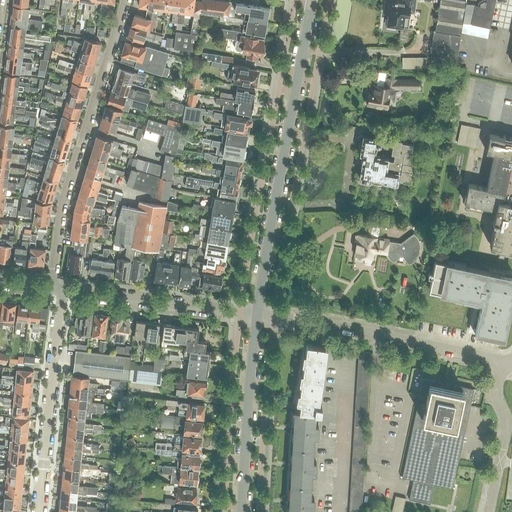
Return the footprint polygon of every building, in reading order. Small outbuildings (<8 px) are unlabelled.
[(82,18),(88,18),(88,11),(89,11),(90,0),(78,0),(78,2),(84,3),(82,18)] [(95,1),(101,2),(101,1),(101,0),(90,0),(89,11),(94,12),(95,1)] [(101,2),(100,13),(105,14),(107,2),(113,3),(113,2),(114,3),(114,0),(101,0),(101,1),(101,2)] [(139,6),(147,7),(146,18),(146,19),(151,20),(153,0),(139,0),(138,6),(139,6)] [(153,0),(151,20),(156,20),(158,9),(166,10),(166,0),(153,0)] [(171,22),(177,23),(180,0),(166,0),(166,10),(173,11),(171,22)] [(180,0),(177,23),(180,24),(182,24),(184,13),(192,14),(193,0),(180,0)] [(227,14),(229,3),(211,0),(202,0),(203,1),(196,0),(194,12),(191,29),(191,34),(197,35),(199,24),(201,25),(203,11),(221,14),(222,14),(227,14)] [(414,0),(404,0),(404,4),(397,3),(397,1),(388,0),(386,0),(384,14),(388,14),(387,28),(395,29),(395,27),(403,28),(403,27),(408,27),(410,11),(413,12),(414,0)] [(433,31),(433,35),(431,47),(430,50),(431,55),(430,67),(449,67),(456,67),(457,61),(459,44),(463,23),(466,3),(466,1),(459,0),(440,0),(439,6),(438,15),(437,23),(436,23),(435,31),(433,31)] [(475,5),(471,24),(489,28),(495,0),(486,0),(485,7),(478,6),(475,5)] [(245,12),(244,19),(266,23),(269,9),(261,7),(261,6),(256,6),(256,7),(229,3),(227,14),(222,14),(222,15),(234,17),(235,10),(245,12)] [(466,3),(463,23),(471,24),(475,5),(466,3)] [(41,30),(42,21),(28,19),(28,14),(40,15),(41,10),(13,6),(13,9),(12,9),(11,17),(12,17),(11,26),(16,26),(26,28),(41,30)] [(244,24),(243,31),(264,35),(265,34),(267,34),(268,28),(266,27),(266,26),(267,23),(266,23),(244,19),(234,18),(234,17),(222,15),(222,14),(221,14),(220,20),(226,22),(225,22),(234,24),(234,22),(244,24)] [(131,25),(150,30),(150,25),(151,20),(146,19),(146,18),(134,15),(131,25)] [(9,35),(46,40),(50,40),(50,36),(35,34),(35,35),(25,34),(26,28),(16,26),(11,26),(10,26),(9,32),(10,32),(9,35)] [(127,37),(142,42),(144,37),(161,42),(162,36),(130,27),(130,30),(129,29),(126,37),(127,37)] [(263,46),(263,44),(262,44),(263,40),(258,39),(241,36),(242,32),(220,28),(219,37),(235,40),(234,49),(236,49),(236,51),(241,52),(242,51),(248,52),(247,56),(249,56),(252,58),(255,57),(257,58),(257,53),(262,54),(262,52),(264,52),(265,47),(263,46)] [(181,32),(176,31),(173,48),(186,50),(194,51),(197,35),(191,34),(181,32)] [(46,41),(46,40),(9,35),(9,38),(8,38),(7,45),(23,47),(23,46),(24,41),(46,44),(46,41)] [(72,45),(97,53),(97,51),(99,51),(101,44),(101,43),(84,38),(84,39),(82,38),(81,43),(73,41),(72,45)] [(173,48),(174,40),(172,40),(166,39),(166,40),(165,47),(173,48)] [(56,43),(54,51),(61,53),(62,45),(56,43)] [(145,46),(144,48),(131,44),(131,45),(125,43),(125,44),(120,62),(161,74),(167,76),(169,69),(164,67),(168,53),(147,46),(145,46)] [(22,56),(33,58),(33,54),(23,52),(23,46),(23,47),(7,45),(6,51),(7,51),(7,54),(22,56)] [(96,56),(97,53),(72,45),(72,46),(70,50),(80,53),(78,59),(95,64),(97,56),(96,56)] [(186,50),(184,57),(192,60),(194,51),(186,50)] [(212,61),(232,65),(233,57),(202,52),(201,59),(212,61)] [(6,61),(6,63),(5,71),(31,74),(31,70),(32,63),(22,61),(22,56),(7,54),(7,56),(6,55),(5,61),(6,61)] [(425,67),(425,57),(402,57),(402,67),(425,67)] [(76,64),(59,59),(58,64),(90,74),(91,71),(92,72),(95,64),(78,59),(76,64)] [(232,80),(256,85),(258,75),(256,74),(257,70),(232,66),(232,65),(212,61),(211,66),(226,69),(227,66),(231,67),(231,70),(228,70),(226,79),(232,80)] [(71,80),(83,83),(88,85),(91,77),(89,76),(90,74),(58,64),(56,68),(73,74),(71,80)] [(144,81),(146,74),(138,71),(137,73),(119,68),(119,69),(119,71),(118,70),(117,73),(116,72),(114,79),(131,84),(133,78),(144,81)] [(191,71),(189,77),(191,78),(199,79),(200,72),(191,71)] [(3,84),(29,87),(29,83),(19,82),(19,76),(5,74),(4,75),(3,75),(3,80),(4,81),(3,84)] [(191,78),(190,88),(200,90),(201,79),(199,79),(191,78)] [(369,93),(367,104),(386,108),(387,103),(387,102),(392,103),(395,89),(419,89),(419,79),(397,80),(386,78),(384,87),(373,85),(372,85),(370,93),(369,93)] [(142,102),(147,103),(148,103),(150,95),(136,91),(129,89),(131,84),(114,79),(112,85),(113,85),(113,87),(114,87),(113,89),(112,90),(130,96),(130,98),(142,102)] [(87,86),(82,85),(72,82),(70,88),(52,82),(50,87),(64,91),(84,97),(84,94),(85,94),(88,87),(87,87),(87,86)] [(17,95),(18,89),(38,92),(38,88),(29,87),(3,84),(3,87),(2,87),(1,93),(2,93),(17,95)] [(255,93),(255,91),(237,88),(235,95),(221,92),(220,98),(253,104),(253,103),(253,101),(254,101),(254,100),(253,100),(253,99),(255,98),(256,95),(255,93)] [(52,94),(46,92),(45,96),(56,100),(80,107),(81,105),(82,105),(84,98),(83,97),(84,97),(64,91),(62,97),(57,95),(57,96),(52,94)] [(147,103),(142,102),(130,98),(110,92),(109,97),(108,97),(106,103),(107,103),(107,104),(122,109),(124,101),(135,105),(135,106),(145,110),(147,103)] [(16,104),(15,105),(29,107),(30,100),(25,99),(23,101),(16,100),(17,95),(2,93),(1,93),(0,99),(1,99),(1,102),(16,104)] [(187,106),(195,107),(197,95),(189,93),(187,106)] [(224,105),(222,111),(234,113),(250,116),(251,114),(252,113),(253,110),(252,108),(252,107),(253,106),(252,106),(253,104),(220,98),(216,97),(215,103),(224,105)] [(62,114),(72,117),(78,118),(80,111),(79,111),(80,107),(56,100),(55,104),(64,107),(62,114)] [(184,115),(185,105),(167,100),(164,108),(184,115)] [(36,113),(26,112),(15,110),(15,105),(16,104),(1,102),(1,103),(0,102),(0,111),(25,115),(25,116),(30,117),(30,116),(36,117),(36,113)] [(185,105),(184,115),(182,121),(200,124),(202,114),(213,116),(214,112),(213,112),(213,110),(195,107),(187,106),(185,105)] [(122,111),(110,107),(105,106),(102,114),(103,114),(103,117),(129,125),(130,121),(131,120),(120,117),(122,111)] [(0,121),(13,124),(14,118),(25,119),(25,116),(25,115),(0,111),(0,121)] [(214,112),(213,116),(213,118),(222,119),(221,126),(224,127),(248,132),(250,123),(251,123),(252,118),(227,114),(226,114),(214,112)] [(77,120),(62,115),(60,121),(40,115),(39,119),(42,120),(50,123),(74,130),(74,128),(75,128),(77,120),(76,120),(77,120)] [(29,125),(28,125),(35,126),(37,118),(36,117),(30,116),(30,117),(29,120),(29,125)] [(101,119),(98,127),(98,128),(103,129),(115,133),(117,126),(131,131),(133,126),(129,125),(103,117),(102,119),(101,119)] [(148,119),(144,130),(145,130),(159,134),(165,136),(168,124),(167,124),(148,119)] [(168,119),(167,124),(168,124),(180,128),(181,123),(168,119)] [(56,135),(71,140),(73,133),(73,132),(74,130),(50,123),(49,127),(57,130),(56,135)] [(165,136),(159,152),(165,153),(176,156),(177,149),(178,143),(179,134),(180,128),(168,124),(165,136)] [(23,133),(22,135),(14,133),(15,128),(0,125),(0,135),(22,138),(28,139),(31,140),(32,134),(23,133)] [(461,125),(457,144),(476,148),(480,129),(461,125)] [(220,142),(244,146),(244,145),(247,145),(248,139),(246,138),(246,135),(248,135),(248,133),(214,127),(214,129),(213,133),(222,135),(221,141),(220,142)] [(143,129),(138,128),(135,139),(140,140),(143,129)] [(419,145),(421,135),(403,132),(401,140),(393,139),(391,153),(394,154),(393,160),(388,159),(388,158),(380,157),(380,155),(375,154),(377,146),(379,146),(380,145),(381,142),(380,141),(377,140),(378,139),(363,136),(360,154),(363,155),(362,162),(360,176),(362,176),(361,180),(369,181),(371,184),(380,186),(383,181),(384,182),(386,184),(393,186),(395,184),(395,185),(396,184),(395,184),(397,183),(397,178),(399,179),(409,181),(411,171),(410,171),(411,164),(410,163),(412,152),(411,152),(413,144),(419,145)] [(511,139),(510,139),(510,137),(504,136),(504,138),(489,134),(485,151),(494,152),(486,188),(468,184),(464,203),(495,209),(493,220),(492,222),(495,223),(490,245),(498,247),(498,251),(497,251),(497,252),(501,252),(502,253),(502,252),(503,248),(511,250),(511,247),(511,139)] [(0,145),(12,147),(13,141),(21,142),(22,138),(0,135),(0,145)] [(36,140),(35,140),(67,150),(68,148),(69,148),(71,140),(56,135),(54,140),(47,138),(45,138),(37,136),(36,140)] [(119,142),(113,140),(96,135),(94,143),(95,143),(94,146),(121,154),(122,150),(117,149),(119,142)] [(202,138),(202,142),(211,143),(211,145),(220,147),(219,154),(242,158),(242,157),(245,158),(246,151),(243,151),(244,150),(244,146),(220,142),(221,141),(202,138)] [(35,140),(34,146),(51,151),(49,155),(64,160),(65,160),(67,152),(67,150),(35,140)] [(12,147),(0,145),(0,155),(19,158),(20,154),(11,153),(12,147)] [(107,161),(109,154),(120,158),(121,154),(94,146),(93,148),(92,148),(90,156),(107,161)] [(163,166),(161,177),(168,179),(171,180),(173,174),(175,162),(176,156),(165,153),(163,166)] [(243,160),(213,155),(212,156),(211,155),(210,154),(204,153),(203,160),(211,161),(222,163),(221,170),(240,173),(240,172),(242,171),(243,167),(241,166),(242,164),(241,164),(242,161),(243,161),(243,160)] [(0,165),(10,166),(10,161),(19,162),(19,158),(0,155),(0,165)] [(89,163),(88,166),(115,174),(116,170),(105,166),(107,161),(90,156),(88,163),(89,163)] [(64,162),(49,157),(47,163),(31,158),(30,162),(61,172),(61,170),(62,170),(64,162)] [(130,157),(127,166),(131,168),(134,169),(137,159),(130,157)] [(137,159),(134,169),(143,171),(146,161),(137,158),(137,159)] [(146,161),(143,171),(148,173),(152,163),(146,161)] [(45,171),(43,177),(58,182),(61,174),(60,174),(61,172),(30,162),(30,167),(45,171)] [(152,163),(148,173),(161,177),(163,166),(152,163)] [(10,166),(0,165),(0,175),(8,176),(9,170),(17,171),(18,167),(10,166)] [(100,183),(101,180),(103,174),(114,178),(115,174),(88,166),(87,168),(86,168),(84,175),(85,175),(84,178),(83,181),(99,186),(100,183)] [(201,172),(209,173),(220,175),(219,182),(238,186),(238,184),(240,183),(241,180),(239,178),(240,177),(239,177),(240,173),(240,174),(240,173),(221,170),(202,166),(201,172)] [(131,168),(126,184),(131,185),(150,191),(153,196),(168,200),(170,190),(171,180),(168,179),(161,177),(148,173),(143,171),(134,169),(131,168)] [(0,185),(20,188),(22,188),(25,178),(20,178),(19,184),(8,182),(8,176),(0,175),(0,185)] [(199,190),(200,185),(207,186),(218,188),(217,195),(236,199),(236,197),(238,196),(238,192),(237,191),(237,189),(237,186),(238,186),(219,182),(200,179),(185,176),(183,187),(199,190)] [(31,180),(30,185),(55,192),(56,188),(57,188),(58,184),(57,183),(58,182),(43,177),(41,183),(31,180)] [(107,199),(108,195),(98,192),(99,186),(83,181),(83,182),(82,183),(81,186),(81,187),(80,191),(107,199)] [(0,195),(6,196),(7,190),(20,191),(20,188),(0,185),(0,195)] [(55,192),(30,185),(29,189),(38,192),(37,198),(51,202),(52,201),(53,200),(54,197),(53,196),(55,192)] [(95,199),(106,202),(107,199),(80,191),(79,194),(78,195),(77,197),(78,198),(78,199),(94,204),(95,199)] [(115,191),(113,200),(115,200),(121,201),(123,193),(115,191)] [(0,205),(13,207),(13,203),(5,202),(6,196),(0,195),(0,205)] [(193,204),(192,208),(204,210),(204,211),(211,212),(232,215),(233,215),(232,215),(233,213),(232,213),(233,210),(234,208),(234,209),(236,207),(236,204),(235,202),(235,200),(214,196),(212,207),(193,204)] [(51,204),(46,203),(35,202),(35,208),(26,206),(27,199),(22,198),(20,211),(49,215),(50,211),(51,210),(51,207),(50,206),(51,204)] [(94,204),(78,199),(77,200),(76,201),(76,204),(76,205),(75,210),(102,213),(102,209),(92,208),(93,204),(94,204)] [(170,201),(167,200),(166,206),(167,207),(166,209),(179,211),(180,205),(170,201)] [(162,232),(164,218),(166,207),(138,202),(137,208),(135,223),(135,226),(135,227),(131,247),(135,248),(141,249),(158,251),(159,251),(159,250),(159,248),(162,232)] [(0,215),(3,216),(4,209),(12,210),(13,207),(0,205),(0,215)] [(122,206),(117,220),(135,223),(137,208),(122,206)] [(20,211),(18,210),(18,215),(24,216),(33,217),(33,223),(43,225),(48,225),(48,224),(49,223),(50,219),(49,218),(49,215),(20,211)] [(74,219),(73,219),(90,221),(91,216),(101,217),(102,213),(75,210),(74,213),(73,214),(73,217),(74,218),(74,219)] [(231,223),(233,222),(234,218),(232,217),(232,215),(211,212),(210,220),(200,218),(199,224),(202,225),(230,230),(230,229),(230,228),(230,227),(230,225),(231,225),(231,223)] [(109,215),(107,224),(115,225),(117,217),(116,216),(111,215),(109,215)] [(72,229),(94,231),(94,228),(89,227),(90,221),(73,219),(72,226),(72,229)] [(165,219),(163,232),(171,233),(173,221),(165,219)] [(114,245),(126,246),(130,247),(131,247),(135,227),(135,226),(135,223),(117,220),(114,245)] [(230,230),(202,225),(201,235),(195,234),(194,238),(206,240),(206,241),(227,244),(227,242),(228,242),(227,242),(228,239),(229,237),(231,236),(231,233),(230,231),(230,230)] [(388,239),(378,238),(380,227),(371,226),(369,236),(358,235),(355,235),(355,241),(357,242),(355,256),(372,258),(373,252),(374,251),(386,252),(387,256),(388,258),(390,260),(393,262),(401,256),(402,256),(408,264),(411,263),(414,262),(416,260),(417,257),(419,254),(420,252),(420,249),(420,246),(420,244),(419,241),(418,239),(416,236),(415,234),(413,233),(400,243),(388,241),(388,239)] [(24,229),(24,233),(23,233),(21,247),(15,247),(13,257),(13,262),(12,264),(21,265),(21,263),(23,264),(23,265),(25,265),(25,263),(25,259),(26,249),(29,249),(31,234),(31,230),(24,229)] [(72,239),(87,241),(88,235),(93,235),(94,231),(72,229),(72,231),(71,231),(70,239),(72,239)] [(159,248),(164,248),(170,249),(170,247),(173,248),(176,235),(170,234),(162,232),(159,248)] [(45,250),(40,249),(35,248),(37,235),(31,234),(29,249),(30,249),(29,260),(29,265),(29,266),(30,266),(30,265),(35,265),(34,266),(41,267),(41,266),(43,266),(45,250)] [(0,261),(2,262),(4,261),(9,262),(10,257),(11,247),(13,247),(14,237),(9,236),(9,240),(6,240),(6,239),(0,238),(0,261)] [(72,239),(71,246),(78,246),(77,255),(69,254),(66,270),(68,270),(69,271),(72,272),(74,271),(80,271),(82,256),(84,256),(85,251),(87,241),(72,239)] [(197,247),(197,249),(189,248),(188,252),(193,253),(203,255),(225,259),(225,258),(225,256),(225,257),(225,256),(225,253),(226,253),(226,252),(228,251),(229,247),(227,246),(227,245),(227,244),(206,241),(205,248),(197,247)] [(131,247),(130,247),(126,246),(124,259),(118,258),(115,276),(117,277),(118,278),(121,278),(122,277),(128,278),(129,273),(130,260),(132,261),(133,261),(134,257),(133,257),(135,248),(131,247)] [(130,278),(142,280),(143,275),(145,260),(140,259),(141,249),(135,248),(133,257),(134,257),(133,261),(132,261),(131,273),(130,278)] [(106,260),(106,254),(109,255),(109,249),(103,249),(102,254),(103,254),(100,274),(105,275),(106,276),(109,277),(110,275),(112,276),(114,261),(106,260)] [(154,279),(157,280),(157,282),(165,283),(168,263),(162,262),(163,251),(159,250),(159,251),(158,251),(154,279)] [(174,282),(177,282),(180,253),(175,252),(173,264),(168,263),(165,283),(173,284),(174,282)] [(190,277),(191,272),(191,271),(191,266),(193,253),(188,252),(186,266),(181,266),(178,285),(186,286),(187,284),(190,284),(190,277)] [(89,258),(88,272),(89,273),(90,274),(93,274),(95,273),(100,274),(103,254),(102,254),(99,253),(98,259),(89,258)] [(225,259),(203,255),(202,263),(195,261),(195,264),(197,266),(205,268),(205,269),(215,271),(219,272),(219,271),(219,270),(219,268),(220,268),(220,267),(223,268),(223,267),(225,265),(226,262),(225,260),(225,259)] [(504,336),(511,298),(511,279),(490,274),(492,266),(491,266),(491,267),(470,263),(469,267),(435,260),(429,290),(481,301),(475,330),(504,336)] [(223,277),(191,272),(190,277),(199,279),(198,285),(197,285),(197,286),(219,290),(219,291),(221,291),(222,281),(221,281),(222,278),(223,278),(223,277)] [(3,325),(13,326),(14,321),(16,304),(15,304),(15,303),(7,302),(6,303),(4,303),(4,301),(3,301),(3,303),(2,303),(0,316),(0,327),(2,328),(3,325)] [(15,329),(20,329),(21,322),(28,322),(30,306),(28,306),(28,305),(24,305),(23,305),(18,305),(16,321),(15,329)] [(30,306),(28,322),(33,323),(32,331),(33,331),(38,332),(38,331),(39,324),(41,308),(36,307),(35,306),(32,306),(31,306),(30,306)] [(75,327),(78,327),(77,334),(88,335),(89,335),(92,314),(89,314),(86,314),(87,313),(82,312),(82,313),(80,313),(79,313),(78,318),(76,317),(76,319),(75,320),(74,322),(75,324),(75,325),(75,327)] [(104,338),(106,325),(107,317),(104,316),(103,315),(100,315),(98,316),(96,315),(93,336),(104,338)] [(116,339),(121,340),(126,340),(126,337),(128,322),(126,322),(125,323),(122,323),(121,319),(120,318),(114,317),(113,317),(112,319),(111,326),(113,326),(112,331),(111,331),(110,335),(116,336),(116,339)] [(140,347),(144,348),(148,322),(143,322),(142,320),(140,320),(138,321),(136,321),(134,337),(141,338),(140,347)] [(150,339),(157,340),(159,324),(157,324),(156,322),(154,322),(152,323),(148,322),(144,348),(149,348),(150,339)] [(179,326),(164,325),(162,341),(173,343),(178,343),(181,344),(184,342),(187,342),(186,349),(205,352),(205,351),(206,342),(197,341),(197,339),(198,329),(185,327),(184,326),(180,325),(179,326)] [(100,340),(98,353),(105,354),(107,341),(100,340)] [(306,344),(305,354),(304,354),(303,356),(305,356),(302,373),(301,373),(301,375),(302,375),(299,393),(298,392),(298,394),(299,394),(298,402),(300,403),(299,411),(315,412),(321,412),(322,405),(318,404),(326,347),(327,347),(324,346),(312,344),(312,345),(306,344)] [(116,346),(115,355),(124,356),(125,347),(116,346)] [(205,351),(205,352),(186,349),(184,349),(183,357),(188,358),(188,362),(208,365),(208,360),(210,359),(211,355),(209,353),(210,352),(205,351)] [(124,356),(115,355),(105,354),(98,353),(87,351),(76,350),(75,356),(73,367),(73,368),(72,374),(128,380),(130,357),(124,356)] [(23,357),(22,367),(34,368),(35,358),(24,356),(23,357)] [(9,365),(13,366),(17,366),(18,359),(10,358),(9,365)] [(163,372),(165,359),(154,358),(153,365),(153,371),(163,372)] [(187,370),(186,375),(206,378),(206,376),(208,375),(208,372),(207,370),(208,365),(188,362),(187,370)] [(33,370),(16,369),(16,376),(2,375),(1,379),(32,382),(32,379),(33,379),(34,371),(33,371),(33,370)] [(88,377),(72,375),(71,383),(72,383),(72,385),(98,388),(98,383),(87,382),(88,377)] [(207,386),(207,383),(206,381),(206,380),(188,378),(187,391),(177,390),(176,396),(186,397),(186,394),(192,395),(191,398),(198,398),(199,395),(204,396),(205,387),(207,386)] [(475,391),(475,389),(461,386),(460,387),(434,381),(421,378),(421,379),(424,380),(403,476),(400,476),(400,477),(413,480),(409,500),(430,504),(434,484),(440,485),(439,485),(454,488),(454,487),(452,487),(461,442),(462,442),(462,440),(463,438),(462,437),(472,390),(475,391)] [(32,382),(1,379),(1,383),(15,385),(14,392),(32,394),(33,385),(32,385),(32,382)] [(94,392),(102,393),(104,393),(103,396),(110,397),(111,389),(103,388),(72,385),(71,387),(70,387),(70,395),(87,397),(94,398),(94,392)] [(0,402),(30,405),(30,402),(31,402),(32,394),(14,392),(13,399),(0,397),(0,402)] [(104,404),(91,402),(92,399),(87,398),(87,397),(70,395),(69,403),(70,403),(70,405),(103,409),(104,404)] [(202,417),(204,417),(205,409),(205,408),(203,408),(204,405),(206,405),(206,404),(203,403),(203,404),(186,402),(186,401),(166,399),(166,403),(179,405),(178,414),(184,415),(202,417)] [(0,405),(13,407),(12,415),(28,417),(28,416),(29,416),(30,408),(29,408),(30,405),(0,402),(0,405)] [(90,418),(91,412),(103,414),(103,409),(70,405),(69,408),(68,407),(68,415),(85,417),(90,418)] [(313,449),(313,436),(317,436),(318,425),(314,425),(315,412),(299,411),(295,410),(294,425),(292,425),(292,427),(293,427),(293,432),(292,432),(292,433),(293,433),(292,448),(313,449)] [(161,424),(162,415),(153,414),(151,423),(161,424)] [(84,423),(85,417),(68,415),(67,423),(68,423),(67,426),(94,428),(94,424),(84,423)] [(173,423),(184,425),(184,433),(201,435),(201,433),(202,432),(203,428),(202,427),(202,421),(183,419),(183,417),(162,415),(161,424),(161,427),(173,429),(173,423)] [(28,419),(12,417),(6,417),(5,423),(1,423),(0,422),(0,427),(27,430),(27,427),(28,427),(29,420),(28,419)] [(66,428),(66,436),(83,437),(84,432),(93,433),(94,428),(67,426),(67,428),(66,428)] [(0,431),(0,432),(11,433),(10,439),(27,441),(28,433),(27,433),(27,430),(0,427),(0,431)] [(82,443),(83,437),(66,436),(65,443),(66,443),(66,446),(92,448),(92,444),(82,443)] [(166,443),(166,450),(180,451),(180,449),(199,451),(200,445),(201,445),(202,441),(201,440),(201,438),(183,436),(183,437),(178,437),(175,438),(175,443),(174,443),(174,446),(171,445),(171,443),(166,443)] [(0,449),(25,452),(25,449),(26,449),(27,441),(10,439),(9,445),(0,444),(0,449)] [(92,448),(66,446),(65,448),(64,448),(64,456),(81,457),(82,451),(91,452),(92,448)] [(311,485),(311,473),(315,473),(316,461),(312,461),(313,449),(292,448),(292,462),(290,462),(290,463),(291,463),(290,468),(290,470),(291,470),(290,484),(311,485)] [(0,453),(8,454),(8,461),(24,463),(24,462),(25,462),(26,454),(25,454),(25,452),(0,449),(0,453)] [(198,469),(198,468),(200,466),(200,463),(199,461),(199,455),(182,454),(182,451),(180,451),(166,450),(164,450),(163,453),(172,454),(172,456),(181,457),(180,459),(177,459),(177,467),(198,469)] [(81,463),(81,457),(64,456),(63,463),(64,463),(64,466),(69,467),(89,469),(90,464),(81,463)] [(24,465),(7,463),(7,468),(7,469),(0,468),(0,473),(22,476),(23,473),(24,473),(25,465),(24,465)] [(96,475),(96,471),(69,468),(69,467),(64,466),(63,471),(62,470),(61,478),(79,480),(80,474),(96,475)] [(177,467),(162,466),(162,470),(161,473),(171,474),(170,483),(179,483),(179,482),(197,484),(197,483),(199,481),(199,478),(197,476),(198,469),(177,467)] [(0,473),(0,477),(6,478),(5,485),(22,487),(23,478),(22,478),(22,476),(0,473)] [(79,480),(61,478),(61,485),(62,485),(61,488),(97,492),(98,487),(78,485),(79,480)] [(177,485),(172,485),(163,484),(163,489),(177,490),(176,495),(176,500),(195,502),(196,489),(191,489),(184,488),(177,488),(177,485)] [(290,484),(289,498),(288,498),(288,500),(289,500),(288,505),(288,506),(289,506),(288,511),(309,511),(309,509),(313,510),(314,498),(310,498),(311,485),(290,484)] [(0,490),(0,495),(20,497),(21,495),(22,495),(22,487),(5,485),(4,491),(0,490)] [(97,492),(61,488),(61,490),(60,490),(59,498),(77,500),(77,493),(97,495),(97,492)] [(0,499),(4,500),(3,507),(19,508),(20,508),(21,500),(20,500),(20,497),(0,495),(0,499)] [(396,496),(392,511),(402,511),(405,502),(406,499),(396,496)] [(77,500),(59,498),(59,505),(60,505),(59,508),(85,510),(94,511),(94,507),(76,505),(77,500)]
